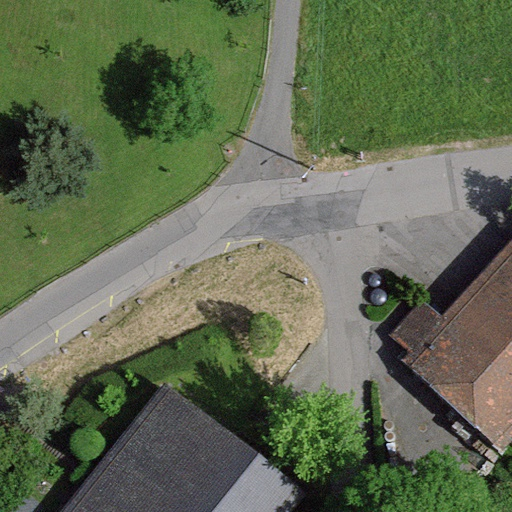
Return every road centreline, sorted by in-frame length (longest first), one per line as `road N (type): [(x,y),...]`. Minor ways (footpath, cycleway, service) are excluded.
road 1 (residential): [(0,352),(246,201),(511,163)]
road 2 (unknown): [(333,188),(360,511)]
